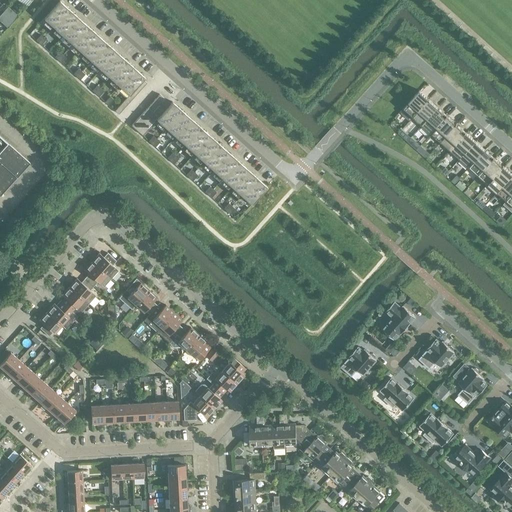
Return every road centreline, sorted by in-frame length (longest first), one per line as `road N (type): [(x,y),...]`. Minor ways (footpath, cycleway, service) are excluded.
road 1 (residential): [(96,0),(295,176),(409,59),(511,146)]
road 2 (residential): [(0,320),(99,215),(276,367)]
road 3 (residential): [(276,367),(440,511)]
road 4 (residential): [(511,372),(443,310),(393,364)]
road 5 (residential): [(60,450),(211,444)]
